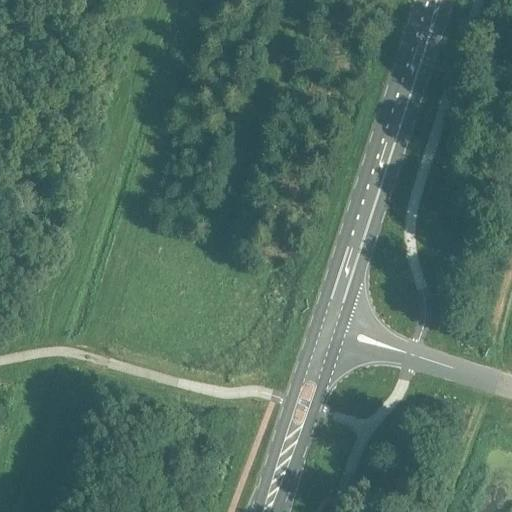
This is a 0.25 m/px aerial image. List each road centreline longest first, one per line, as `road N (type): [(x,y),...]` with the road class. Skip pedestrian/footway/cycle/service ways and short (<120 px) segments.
road 1 (secondary): [(328,329),(434,0)]
road 2 (secondary): [(264,511),(328,329)]
